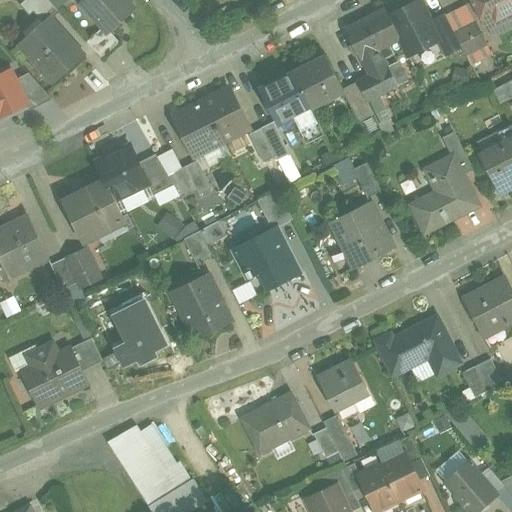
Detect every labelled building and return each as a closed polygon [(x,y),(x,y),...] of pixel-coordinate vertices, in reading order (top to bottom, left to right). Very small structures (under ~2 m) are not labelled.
[(61,10),(51,0),(24,0),(20,4),(30,16),(34,12),(44,23),(49,18),(51,19),(61,10)] [(135,10),(126,0),(85,0),(83,2),(105,27),(110,32),(111,31),(135,10)] [(511,0),(474,0),(485,20),(508,8),(511,15),(511,0)] [(432,22),(422,1),(390,17),(402,39),(401,39),(410,56),(441,41),(442,40),(432,22)] [(387,10),(348,30),(363,59),(372,76),(390,67),(386,60),(396,55),(391,45),(401,39),(402,39),(390,17),(387,10)] [(457,34),(447,15),(432,22),(442,40),(441,41),(448,55),(463,47),(457,34)] [(44,23),(20,44),(52,81),(82,54),(51,19),(49,18),(44,23)] [(478,23),(457,34),(463,47),(468,56),(489,45),(478,23)] [(110,32),(105,27),(89,42),(105,60),(123,44),(111,31),(110,32)] [(328,57),(295,73),(313,109),(346,93),(346,92),(345,90),(328,57)] [(372,76),(359,82),(369,102),(400,86),(390,67),(372,76)] [(12,71),(0,76),(0,116),(2,115),(3,116),(28,103),(12,71)] [(295,73),(262,90),(281,125),(298,116),(307,136),(321,128),(325,136),(327,135),(313,109),(295,73)] [(511,78),(490,89),(497,103),(511,95),(511,78)] [(54,99),(36,79),(25,85),(37,108),(54,99)] [(359,82),(345,90),(346,92),(346,93),(361,122),(375,114),(369,102),(359,82)] [(252,128),(231,89),(205,102),(225,142),(252,128)] [(205,102),(176,117),(196,157),(225,142),(205,102)] [(304,178),(275,122),(264,128),(274,149),(278,157),(292,184),(304,178)] [(506,144),(482,156),(502,195),(511,189),(511,127),(501,133),(506,144)] [(264,128),(251,135),(266,163),(278,157),(274,149),(264,128)] [(476,170),(457,132),(444,138),(454,158),(456,157),(466,175),(476,170)] [(133,146),(99,163),(107,180),(117,200),(150,184),(151,183),(141,163),(133,146)] [(158,154),(141,163),(151,183),(150,184),(155,196),(176,185),(158,154)] [(454,158),(431,170),(436,179),(434,180),(437,185),(438,184),(442,192),(413,207),(427,234),(481,206),(466,175),(456,157),(454,158)] [(346,159),(331,165),(339,184),(354,178),(346,159)] [(215,189),(200,160),(187,167),(202,196),(215,189)] [(369,163),(355,170),(369,198),(383,191),(369,163)] [(107,182),(83,193),(83,192),(65,201),(85,243),(113,229),(110,224),(125,217),(117,200),(107,180),(106,181),(107,182)] [(280,191),(260,201),(275,229),(277,228),(278,229),(295,220),(280,191)] [(372,202),(333,222),(356,269),(395,249),(372,202)] [(164,214),(156,227),(176,239),(183,226),(164,214)] [(30,220),(16,226),(16,224),(0,231),(0,254),(10,276),(12,275),(10,271),(46,253),(48,257),(50,256),(31,217),(29,218),(30,220)] [(219,222),(203,231),(210,246),(227,237),(219,222)] [(275,229),(235,250),(251,280),(265,272),(273,289),(301,275),(278,229),(277,228),(275,229)] [(203,231),(186,239),(199,265),(216,257),(210,246),(203,231)] [(89,248),(67,258),(79,283),(82,289),(104,279),(89,248)] [(67,258),(53,265),(65,290),(79,283),(67,258)] [(210,276),(175,293),(198,340),(232,323),(210,276)] [(511,287),(508,280),(491,287),(491,289),(468,300),(467,299),(465,300),(484,337),(486,336),(485,333),(508,322),(510,325),(511,324),(511,287)] [(247,282),(230,290),(236,304),(254,296),(247,282)] [(127,344),(116,349),(125,367),(137,361),(139,366),(158,357),(155,352),(170,345),(147,299),(113,315),(127,344)] [(439,318),(395,340),(392,335),(378,342),(379,344),(377,346),(392,377),(431,357),(440,374),(462,363),(439,318)] [(105,361),(93,337),(72,348),(84,372),(105,361)] [(55,344),(30,356),(34,366),(24,371),(42,407),(89,384),(84,372),(72,348),(59,354),(55,344)] [(352,361),(321,378),(320,377),(319,377),(336,410),(356,400),(354,395),(367,389),(353,359),(351,360),(352,361)] [(506,385),(493,360),(477,368),(489,392),(506,385)] [(477,368),(464,374),(477,398),(489,392),(477,368)] [(292,394),(243,419),(262,457),(276,449),(273,443),(286,436),(289,442),(311,431),(292,394)] [(338,415),(325,422),(328,428),(340,452),(354,445),(338,415)] [(158,462),(137,428),(113,443),(153,506),(177,491),(158,462)] [(340,452),(328,428),(316,435),(328,458),(340,452)] [(423,458),(413,436),(401,442),(406,453),(407,452),(413,463),(423,458)] [(406,453),(384,464),(401,500),(425,489),(413,463),(407,452),(406,453)] [(185,485),(167,456),(158,462),(177,491),(185,485)] [(361,475),(356,463),(344,469),(352,485),(355,491),(366,486),(361,475)] [(473,511),(477,511),(498,494),(471,463),(448,482),(473,511)] [(361,475),(366,486),(378,511),(401,500),(384,464),(361,475)] [(344,469),(333,474),(338,485),(339,485),(341,491),(352,485),(344,469)] [(338,485),(333,474),(327,477),(332,488),(338,485)] [(332,488),(312,498),(308,500),(313,511),(351,511),(341,491),(339,485),(338,485),(332,488)] [(355,491),(352,485),(341,491),(351,511),(362,506),(355,491)] [(196,486),(182,495),(190,508),(204,500),(196,486)]
